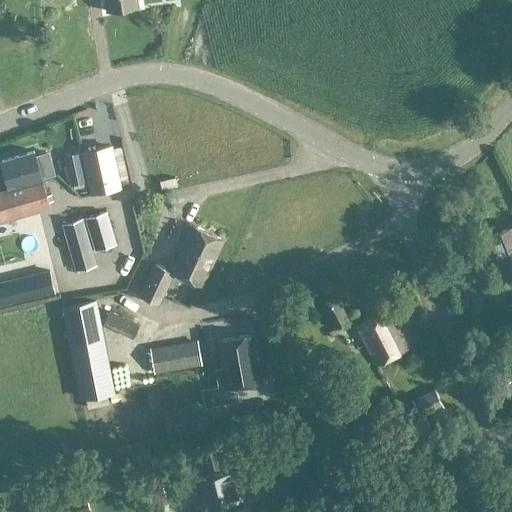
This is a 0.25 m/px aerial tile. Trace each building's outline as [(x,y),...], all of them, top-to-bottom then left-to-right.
[(104,0),(107,10),(139,5),(137,0),(104,0)] [(83,152),(92,191),(120,185),(112,146),(83,152)] [(9,187),(41,177),(34,150),(1,160),(9,187)] [(65,156),(71,185),(85,181),(79,153),(65,156)] [(0,218),(49,204),(48,201),(52,200),(50,194),(47,195),(41,177),(9,187),(10,188),(0,190),(0,218)] [(151,201),(139,204),(142,216),(153,213),(151,201)] [(106,210),(86,217),(96,248),(116,241),(106,210)] [(82,218),(63,224),(77,268),(96,262),(82,218)] [(168,269),(155,263),(139,294),(157,303),(173,270),(201,284),(223,239),(192,224),(174,262),(172,261),(168,269)] [(500,280),(511,274),(511,226),(483,238),(500,280)] [(443,267),(454,262),(451,254),(439,259),(443,267)] [(35,295),(30,275),(6,281),(11,301),(35,295)] [(350,320),(338,300),(323,307),(335,328),(350,320)] [(114,392),(113,386),(96,301),(77,305),(64,307),(82,398),(114,392)] [(390,309),(356,326),(376,364),(410,347),(390,309)] [(138,324),(110,310),(106,320),(104,322),(132,336),(138,324)] [(206,405),(238,400),(235,385),(261,381),(252,334),(219,340),(224,368),(216,369),(219,387),(204,390),(206,405)] [(202,364),(198,343),(151,351),(155,372),(202,364)] [(497,390),(506,408),(511,405),(511,390),(509,384),(497,390)] [(434,388),(413,400),(422,417),(443,406),(434,388)] [(359,433),(386,423),(379,405),(352,415),(359,433)] [(203,410),(165,420),(168,434),(207,423),(203,410)] [(209,511),(211,511),(225,508),(223,503),(253,495),(247,472),(237,475),(236,471),(222,475),(221,471),(200,477),(201,481),(191,483),(197,506),(207,503),(209,511)] [(259,472),(251,474),(258,496),(265,494),(259,472)] [(91,511),(82,486),(27,505),(29,511),(91,511)]
